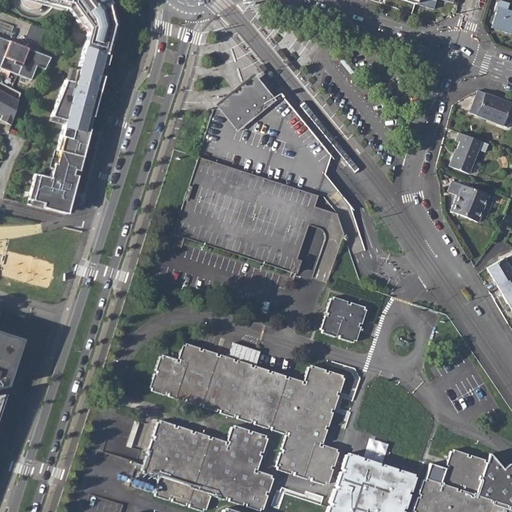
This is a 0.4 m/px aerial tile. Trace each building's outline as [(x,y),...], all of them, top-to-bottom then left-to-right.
[(111,3),(108,0),(30,0),(67,10),(72,16),(74,14),(81,24),(82,23),(88,31),(78,70),(76,69),(72,82),(65,80),(55,106),(68,109),(65,119),(50,177),(35,174),(27,203),(68,214),(95,108),(86,105),(87,100),(97,102),(103,76),(98,75),(101,63),(106,65),(117,23),(111,3)] [(404,0),(402,10),(413,13),(416,3),(416,1),(411,0),(404,0)] [(436,0),(443,0),(451,2),(451,0),(416,0),(416,1),(416,3),(433,9),(436,0)] [(496,26),(511,31),(511,10),(506,9),(509,2),(503,0),(497,0),(494,9),(496,10),(493,20),(497,22),(496,26)] [(44,28),(30,23),(24,36),(38,41),(44,28)] [(48,58),(0,38),(0,69),(30,82),(35,68),(42,70),(48,58)] [(292,71),(295,68),(287,59),(279,49),(276,51),(292,71)] [(98,75),(103,76),(106,65),(101,63),(98,75)] [(261,63),(258,65),(266,74),(274,85),(277,82),(261,63)] [(0,120),(11,126),(17,102),(0,92),(0,115),(1,117),(0,118),(0,120)] [(178,236),(291,273),(292,271),(311,214),(313,206),(317,195),(320,186),(324,175),(327,165),(329,156),(279,95),(271,98),(266,92),(255,99),(238,105),(226,108),(211,110),(197,157),(172,234),(178,236)] [(466,116),(506,132),(511,117),(511,105),(476,93),(466,116)] [(86,105),(95,108),(97,102),(87,100),(86,105)] [(51,115),(65,119),(68,109),(55,106),(51,115)] [(459,139),(456,147),(454,153),(452,152),(447,163),(468,171),(477,147),(484,150),(487,142),(458,130),(455,137),(459,139)] [(451,210),(478,222),(489,195),(452,180),(447,192),(457,195),(451,210)] [(500,225),(510,229),(511,222),(511,216),(505,213),(500,225)] [(486,267),(498,286),(511,278),(511,252),(503,258),(503,257),(486,267)] [(511,309),(511,278),(498,286),(511,310),(511,309)] [(338,339),(352,344),(353,341),(355,342),(359,330),(360,328),(358,327),(359,324),(361,325),(366,311),(363,310),(364,307),(350,303),(349,305),(346,304),(347,302),(333,297),(332,300),(330,299),(325,313),(327,314),(326,317),(324,316),(320,330),(322,331),(321,333),(335,338),(336,336),(339,336),(338,339)] [(0,396),(1,396),(21,335),(0,328),(0,396)] [(198,347),(184,342),(183,345),(181,344),(176,359),(161,354),(160,357),(158,356),(153,370),(156,371),(155,374),(152,373),(148,386),(150,387),(150,390),(163,394),(164,392),(167,393),(167,396),(181,400),(181,398),(184,399),(183,401),(197,405),(198,403),(201,404),(201,407),(214,411),(215,409),(218,410),(218,412),(232,417),(233,414),(236,416),(235,418),(248,422),(249,420),(252,421),(252,423),(263,427),(264,425),(267,426),(267,428),(283,434),(278,449),(281,450),(280,453),(277,452),(273,466),(275,467),(275,469),(289,474),(289,472),(292,473),(292,475),(305,480),(306,478),(309,479),(309,481),(323,485),(323,483),(326,484),(331,469),(328,468),(329,466),(331,466),(336,453),(333,452),(334,450),(322,446),(326,432),(324,431),(325,428),(327,428),(332,414),(330,413),(331,410),(333,411),(337,397),(335,396),(336,393),(338,394),(343,380),(341,379),(342,377),(328,372),(327,374),(324,373),(324,371),(311,366),(310,369),(308,368),(303,381),(287,376),(286,378),(283,377),(283,375),(270,370),(269,373),(266,372),(267,370),(256,366),(260,352),(234,343),(230,357),(219,353),(218,356),(215,355),(215,353),(201,348),(200,350),(197,349),(198,347)] [(187,509),(194,511),(201,511),(202,511),(203,511),(204,511),(209,497),(224,502),(225,499),(227,500),(227,503),(241,507),(242,505),(244,506),(243,508),(254,511),(258,511),(259,511),(261,511),(266,497),(264,496),(264,493),(267,494),(271,480),(269,479),(270,477),(255,472),(260,458),(257,457),(259,454),(261,454),(265,440),(263,440),(264,437),(250,432),(249,435),(246,434),(247,431),(232,427),(231,429),(230,429),(225,443),(210,438),(209,441),(206,440),(207,438),(193,433),(192,436),(189,435),(190,432),(176,428),(175,430),(172,429),(173,427),(158,422),(158,424),(155,423),(150,438),(153,438),(152,442),(149,441),(145,455),(147,456),(146,459),(144,458),(139,472),(141,473),(141,476),(156,481),(151,495),(154,496),(153,498),(167,503),(168,500),(171,501),(170,504),(184,508),(185,506),(188,507),(187,509)] [(378,465),(380,465),(386,446),(368,440),(362,459),(364,460),(378,465)] [(483,462),(469,457),(469,459),(465,458),(466,456),(452,451),(451,453),(449,452),(445,467),(447,467),(446,470),(428,465),(423,482),(421,481),(416,496),(418,497),(417,499),(415,498),(410,511),(511,511),(511,470),(508,466),(502,471),(488,456),(485,465),(483,464),(483,462)] [(399,511),(400,510),(403,511),(408,496),(405,495),(406,492),(409,493),(413,479),(410,478),(411,476),(398,471),(397,474),(394,473),(395,470),(381,466),(381,469),(377,468),(378,465),(364,460),(363,463),(359,462),(360,459),(347,455),(346,457),(344,457),(339,470),(341,471),(341,474),(338,473),(333,489),(336,489),(335,492),(332,492),(328,505),(331,506),(329,509),(327,508),(325,511),(399,511)]
